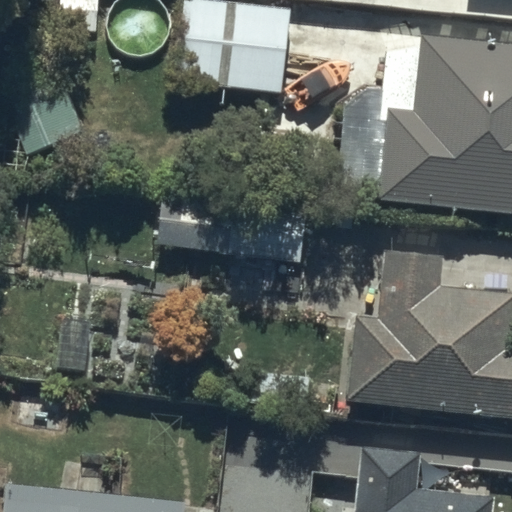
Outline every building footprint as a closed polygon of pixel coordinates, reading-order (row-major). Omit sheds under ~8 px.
[(99,0),(59,0),(57,30),(97,33),(99,0)] [(293,6),(223,0),(185,0),(178,80),(285,90),(293,6)] [(511,42),(426,36),(420,112),(390,109),(383,202),(511,211),(511,42)] [(66,83),(7,106),(33,170),(92,147),(66,83)] [(164,193),(160,244),(220,248),(220,256),(304,262),(308,204),(164,193)] [(381,321),(361,319),(354,404),(511,418),(511,291),(444,288),(445,255),(387,252),(381,321)] [(222,414),(219,461),(291,466),(295,419),(222,414)] [(350,511),(338,511),(337,511),(494,511),(495,497),(420,491),(423,454),(368,449),(362,511),(350,511)] [(189,511),(190,502),(8,486),(5,511),(189,511)]
